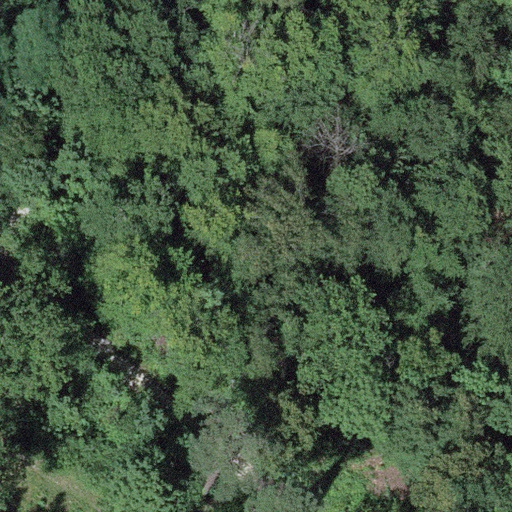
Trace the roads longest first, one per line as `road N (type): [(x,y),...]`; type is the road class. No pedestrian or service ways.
road 1 (track): [(290,511),(0,273)]
road 2 (track): [(0,86),(143,28),(229,65)]
